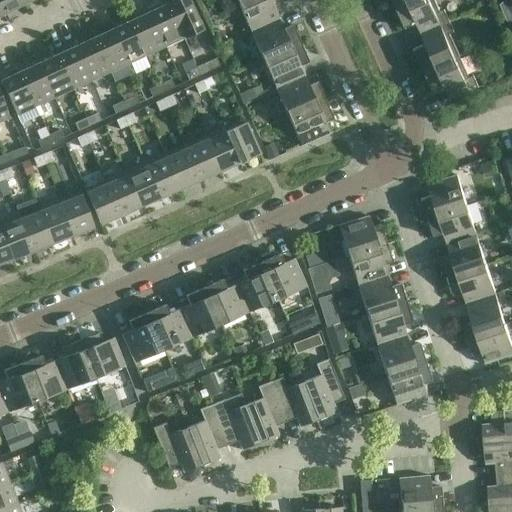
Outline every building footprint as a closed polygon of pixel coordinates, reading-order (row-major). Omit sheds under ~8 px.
[(20,0),(0,0),(0,3),(5,14),(23,5),(20,0)] [(176,0),(168,4),(184,39),(203,30),(189,0),(176,0)] [(281,0),(245,0),(238,3),(250,32),(279,19),(274,9),(283,5),(281,0)] [(421,34),(450,21),(445,10),(440,12),(435,0),(408,0),(396,6),(406,29),(417,24),(421,34)] [(511,0),(509,0),(503,6),(503,5),(502,6),(511,28),(511,0)] [(168,4),(149,12),(165,47),(184,39),(168,4)] [(149,12),(131,21),(147,56),(165,47),(149,12)] [(250,32),(263,60),(300,44),(292,25),(283,29),(279,19),(250,32)] [(128,64),(147,56),(131,21),(112,29),(128,64)] [(450,21),(421,34),(426,44),(415,49),(425,72),(460,56),(450,34),(455,32),(450,21)] [(112,29),(94,38),(110,73),(128,64),(112,29)] [(223,31),(211,36),(216,46),(227,41),(223,31)] [(91,81),(110,73),(94,38),(75,46),(91,81)] [(263,60),(276,89),(304,76),(300,66),(309,62),(300,44),(263,60)] [(75,46),(57,55),(73,90),(91,81),(75,46)] [(57,55),(38,64),(54,98),(73,90),(57,55)] [(451,100),(479,88),(474,76),(470,78),(460,56),(425,72),(435,95),(446,90),(451,100)] [(203,64),(197,68),(200,76),(207,72),(220,67),(216,59),(203,64)] [(38,64),(20,72),(36,107),(54,98),(38,64)] [(200,76),(197,68),(191,70),(185,73),(189,81),(191,80),(200,76)] [(20,72),(1,81),(17,116),(21,125),(40,116),(36,107),(20,72)] [(276,89),(288,117),(326,101),(317,82),(309,86),(304,76),(276,89)] [(203,81),(207,90),(215,86),(211,77),(203,81)] [(160,84),(164,92),(175,87),(171,79),(160,84)] [(207,90),(203,81),(194,85),(198,94),(207,90)] [(164,92),(160,84),(149,90),(152,97),(164,92)] [(251,88),(238,94),(242,104),(256,98),(251,88)] [(0,122),(10,119),(0,94),(0,122)] [(163,99),(167,108),(175,104),(171,95),(163,99)] [(123,101),(127,109),(138,104),(134,96),(123,101)] [(167,108),(163,99),(155,103),(159,112),(167,108)] [(127,109),(123,101),(112,106),(115,114),(127,109)] [(288,117),(301,146),(301,147),(330,134),(325,123),(334,119),(326,101),(288,117)] [(86,118),(89,126),(101,121),(97,113),(86,118)] [(124,117),(128,126),(136,122),(132,113),(124,117)] [(128,126),(124,117),(116,121),(120,129),(128,126)] [(89,126),(86,118),(75,123),(78,131),(89,126)] [(224,128),(239,163),(259,154),(244,119),(224,128)] [(219,172),(239,163),(224,128),(204,137),(219,172)] [(49,135),(52,143),(64,138),(60,130),(49,135)] [(85,135),(89,144),(97,140),(93,131),(85,135)] [(52,143),(49,135),(37,140),(41,148),(52,143)] [(89,144),(85,135),(77,138),(81,147),(89,144)] [(204,137),(184,146),(200,181),(219,172),(204,137)] [(180,190),(191,185),(200,181),(184,146),(164,155),(180,190)] [(278,147),(266,152),(269,160),(282,154),(278,147)] [(14,149),(1,154),(5,163),(17,158),(14,149)] [(41,155),(45,164),(53,161),(50,152),(41,155)] [(45,164),(41,155),(33,158),(37,168),(45,164)] [(160,198),(180,190),(164,155),(145,163),(160,198)] [(493,162),(483,166),(487,175),(496,172),(493,162)] [(140,207),(160,198),(145,163),(125,172),(140,207)] [(1,171),(5,180),(13,177),(10,168),(1,171)] [(120,216),(140,207),(125,172),(105,181),(120,216)] [(429,218),(468,205),(458,175),(428,184),(432,195),(423,198),(429,218)] [(120,216),(105,181),(85,190),(100,225),(120,216)] [(59,200),(73,236),(94,228),(80,192),(59,200)] [(33,252),(53,244),(39,208),(35,199),(15,207),(19,216),(33,252)] [(53,244),(73,236),(59,200),(39,208),(53,244)] [(477,235),(468,205),(429,218),(435,237),(444,234),(447,244),(477,235)] [(0,227),(13,259),(33,252),(19,216),(0,223),(0,227)] [(348,256),(387,243),(381,224),(372,227),(368,216),(338,226),(348,256)] [(0,264),(13,259),(0,227),(0,264)] [(448,277),(487,265),(477,235),(447,244),(451,255),(442,258),(448,277)] [(348,256),(357,286),(387,276),(384,266),(393,263),(387,243),(348,256)] [(261,263),(278,300),(307,287),(294,259),(283,263),(279,254),(261,263)] [(249,313),(278,300),(261,263),(242,271),(246,280),(236,284),(249,313)] [(496,294),(487,265),(448,277),(454,296),(463,293),(466,304),(496,294)] [(357,286),(367,315),(406,303),(400,284),(390,287),(387,276),(357,286)] [(204,288),(220,325),(249,313),(236,284),(226,289),(223,280),(204,288)] [(179,309),(191,337),(192,338),(220,325),(204,288),(186,296),(189,305),(179,309)] [(506,324),(496,294),(466,304),(470,314),(461,317),(467,337),(506,324)] [(367,315),(376,345),(406,336),(403,325),(412,322),(406,303),(367,315)] [(163,351),(191,338),(192,338),(191,337),(179,309),(169,314),(165,305),(147,313),(163,351)] [(163,351),(147,313),(128,321),(132,330),(121,335),(134,364),(163,351)] [(511,343),(506,324),(467,337),(473,356),(482,353),(486,364),(511,355),(511,343)] [(80,341),(95,379),(125,367),(114,338),(103,342),(99,333),(80,341)] [(318,333),(305,338),(309,351),(323,346),(318,333)] [(376,345),(386,375),(425,363),(419,343),(410,346),(406,336),(376,345)] [(66,390),(95,379),(80,341),(62,348),(65,357),(55,361),(66,390)] [(37,401),(66,390),(55,361),(45,365),(41,356),(22,363),(37,401)] [(347,357),(337,360),(340,370),(350,366),(347,357)] [(320,375),(303,382),(318,420),(337,413),(333,404),(344,399),(329,359),(315,364),(320,375)] [(0,392),(8,413),(37,401),(22,363),(4,371),(7,380),(0,382),(0,392)] [(425,363),(386,375),(396,406),(425,396),(422,385),(431,382),(425,363)] [(171,369),(165,371),(170,383),(176,380),(171,369)] [(286,389),(282,377),(270,382),(286,423),(296,419),(299,428),(318,420),(303,382),(286,389)] [(152,379),(143,383),(147,393),(156,389),(152,379)] [(286,423),(270,382),(257,387),(262,398),(245,405),(260,443),(279,435),(275,427),(286,423)] [(361,385),(348,389),(352,400),(365,396),(361,385)] [(0,415),(8,413),(0,392),(0,415)] [(224,400),(212,405),(227,445),(238,441),(241,450),(260,443),(245,405),(241,394),(224,400)] [(86,404),(74,409),(78,419),(90,414),(86,404)] [(187,428),(191,439),(202,466),(221,458),(217,449),(227,445),(212,405),(199,410),(204,421),(187,428)] [(511,409),(491,412),(492,423),(483,424),(484,445),(511,442),(511,409)] [(55,421),(46,425),(51,436),(59,433),(55,421)] [(153,428),(168,468),(179,464),(183,473),(202,466),(191,439),(187,428),(170,434),(166,423),(153,428)] [(33,444),(28,431),(17,435),(22,448),(33,444)] [(22,448),(17,435),(5,439),(10,452),(22,448)] [(497,475),(511,473),(511,442),(484,445),(486,465),(496,464),(497,475)] [(42,471),(38,461),(36,455),(26,459),(32,475),(42,471)] [(0,487),(9,484),(1,463),(0,463),(0,487)] [(49,487),(42,471),(32,475),(39,491),(49,487)] [(490,506),(511,504),(511,473),(497,475),(498,486),(488,486),(490,506)] [(401,510),(441,507),(440,487),(430,487),(429,476),(398,478),(401,510)] [(370,481),(359,482),(361,511),(372,511),(370,481)] [(0,510),(17,504),(9,484),(0,487),(0,510)] [(55,502),(50,491),(42,494),(47,505),(55,502)]
